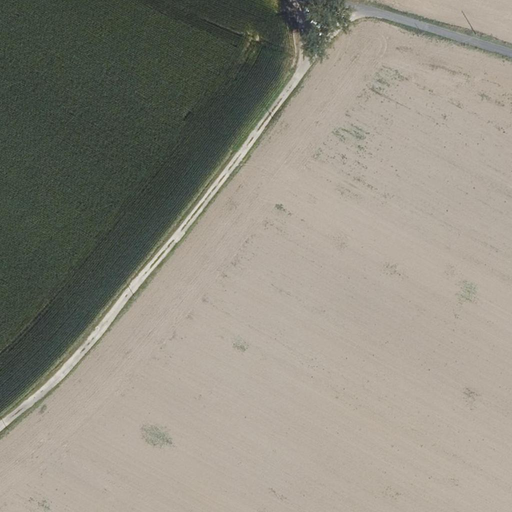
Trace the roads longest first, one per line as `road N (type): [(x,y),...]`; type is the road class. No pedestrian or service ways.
road 1 (track): [(348,4),(312,70),(93,356),(0,428)]
road 2 (unclassified): [(303,0),(348,4),(511,58)]
